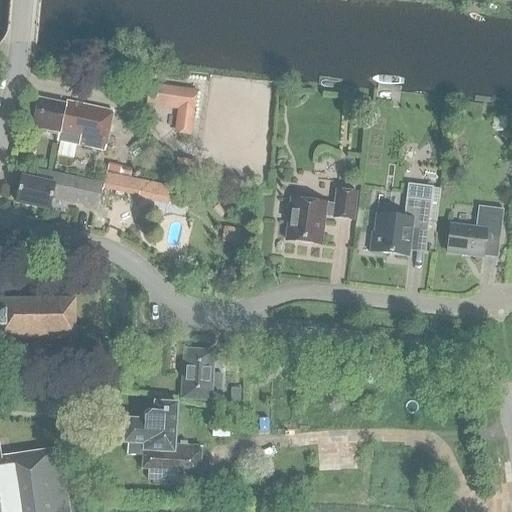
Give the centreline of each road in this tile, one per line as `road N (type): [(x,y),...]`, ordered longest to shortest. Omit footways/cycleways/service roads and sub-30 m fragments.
road 1 (unclassified): [(228,323),(460,354),(492,375),(511,434)]
road 2 (residential): [(511,297),(456,310),(290,292),(228,323)]
road 3 (unclassified): [(0,230),(102,249),(165,297),(228,323)]
road 4 (tertiary): [(0,131),(13,86),(20,0)]
